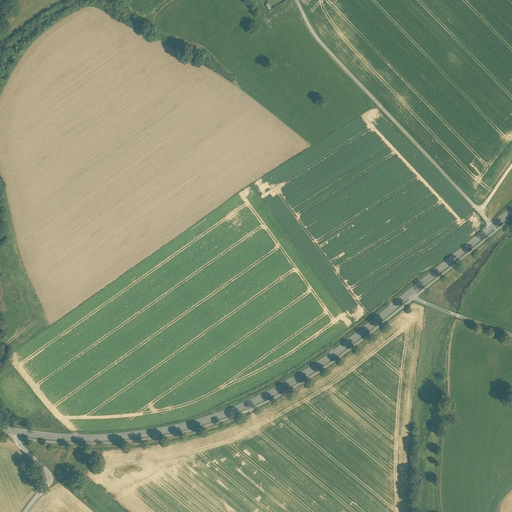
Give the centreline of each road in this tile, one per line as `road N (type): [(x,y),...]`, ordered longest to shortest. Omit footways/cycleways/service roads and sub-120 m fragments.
road 1 (secondary): [(15,431),(124,436),(228,412),(337,351),(493,225)]
road 2 (unclassified): [(479,210),(314,35),(296,0)]
